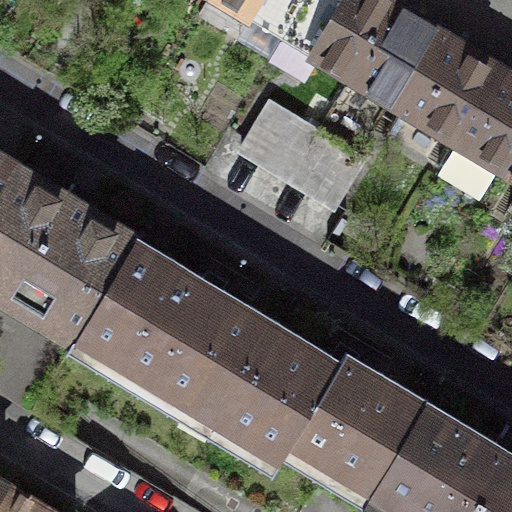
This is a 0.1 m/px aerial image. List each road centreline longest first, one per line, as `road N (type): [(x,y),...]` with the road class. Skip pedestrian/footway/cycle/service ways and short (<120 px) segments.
road 1 (residential): [(0,73),(511,381)]
road 2 (residential): [(146,511),(0,423)]
